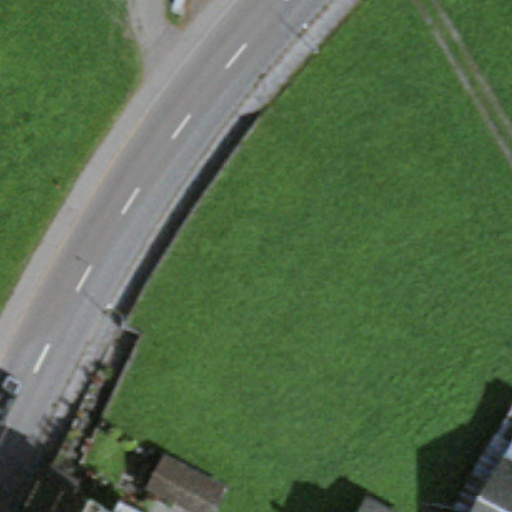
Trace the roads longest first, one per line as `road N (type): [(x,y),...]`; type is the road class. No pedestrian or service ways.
road 1 (primary): [(289,0),(165,149),(84,272),(0,443)]
road 2 (track): [(511,157),(417,0)]
